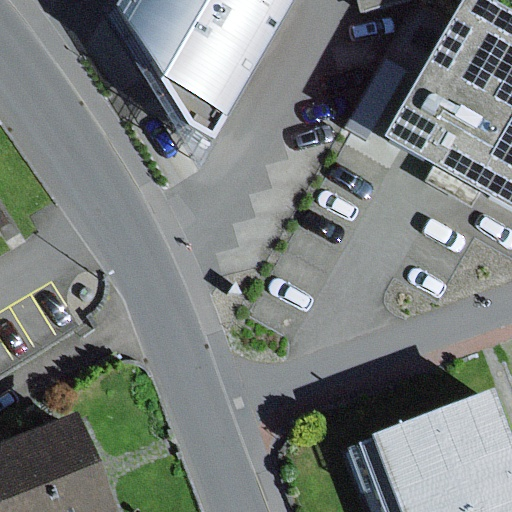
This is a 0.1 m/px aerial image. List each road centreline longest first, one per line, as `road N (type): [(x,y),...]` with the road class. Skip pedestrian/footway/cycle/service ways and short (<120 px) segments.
road 1 (tertiary): [(0,41),(24,66),(111,209),(200,420)]
road 2 (residential): [(511,309),(200,420)]
